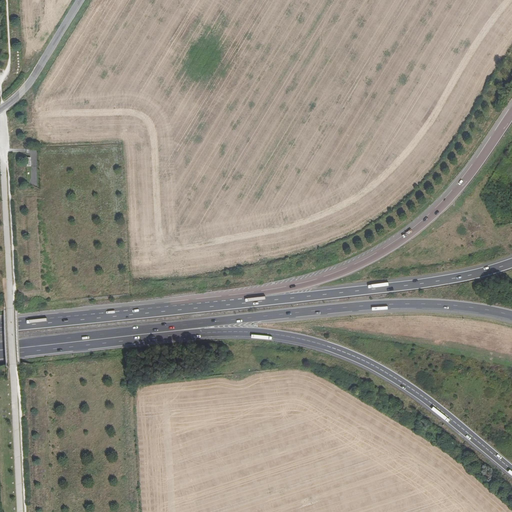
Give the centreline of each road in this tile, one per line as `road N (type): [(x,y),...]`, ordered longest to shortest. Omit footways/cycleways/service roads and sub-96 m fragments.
road 1 (trunk): [(0,352),(233,332),(310,341),(393,377),(511,470)]
road 2 (motorway): [(0,347),(385,305),(511,317)]
road 3 (unclassified): [(20,511),(1,108)]
road 4 (motorway): [(511,113),(449,198),(403,239),(332,278),(247,303)]
road 5 (trunk): [(511,263),(442,281),(247,303)]
road 6 (trunk): [(247,303),(0,327)]
road 7 (tertiary): [(81,0),(23,90),(1,108)]
